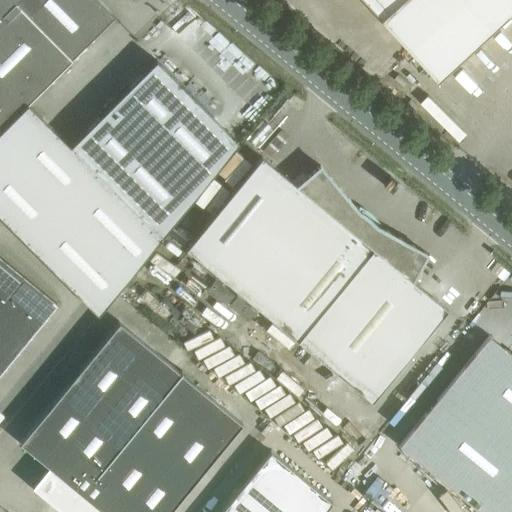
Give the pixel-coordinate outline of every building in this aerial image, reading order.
[(0,0),(0,215),(98,314),(161,237),(239,142),(156,59),(70,145),(28,103),(71,60),(100,32),(114,18),(115,19),(116,18),(113,15),(97,0),(0,0)] [(511,0),(379,0),(391,13),(385,18),(442,80),(511,14),(511,0)] [(372,401),(448,309),(413,280),(427,253),(376,224),(368,216),(359,210),(320,165),(297,185),(262,156),(186,248),(372,401)] [(23,276),(0,257),(0,293),(4,298),(23,276)] [(56,303),(23,276),(4,298),(38,325),(56,303)] [(38,325),(4,298),(0,303),(0,319),(26,341),(38,325)] [(26,341),(0,319),(0,345),(13,356),(26,341)] [(53,469),(152,348),(119,321),(20,442),(53,469)] [(481,511),(511,511),(511,353),(489,335),(399,445),(481,511)] [(13,356),(0,345),(0,371),(0,372),(13,356)] [(68,508),(181,372),(152,348),(53,469),(49,475),(46,472),(35,486),(60,506),(62,504),(68,508)] [(168,511),(242,422),(181,372),(68,508),(72,511),(168,511)] [(323,511),(332,502),(271,451),(220,511),(323,511)]
